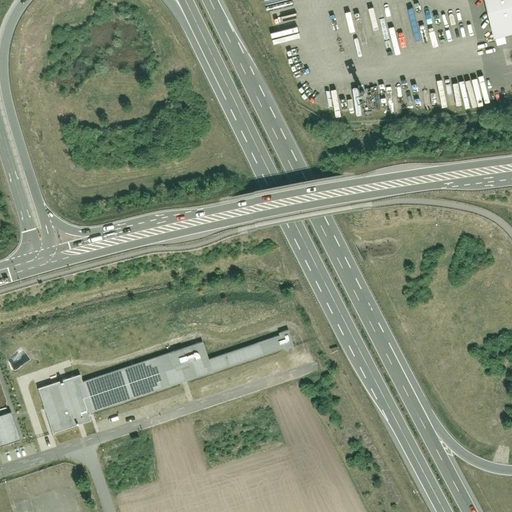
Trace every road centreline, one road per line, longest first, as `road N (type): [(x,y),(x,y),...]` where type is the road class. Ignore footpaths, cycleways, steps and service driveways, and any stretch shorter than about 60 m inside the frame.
road 1 (motorway): [(233,99),(444,511)]
road 2 (motorway): [(382,346),(209,0)]
road 3 (residential): [(84,441),(316,365)]
road 4 (primary): [(351,189),(116,240)]
road 5 (motorway): [(44,208),(4,71),(9,29),(26,0)]
road 6 (motorway): [(511,471),(451,446),(404,364),(382,346)]
road 7 (motorway): [(469,511),(382,346)]
road 8 (primary): [(351,189),(511,166)]
road 9 (motorway): [(0,137),(39,259)]
